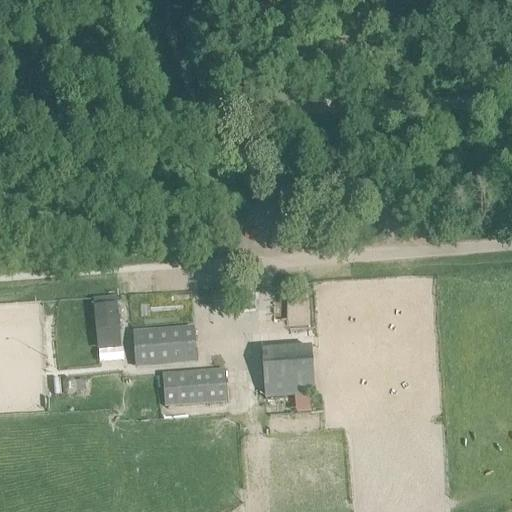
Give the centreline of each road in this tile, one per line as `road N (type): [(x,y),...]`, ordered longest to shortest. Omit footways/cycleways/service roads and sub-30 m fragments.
road 1 (unclassified): [(511,245),(201,266)]
road 2 (track): [(295,195),(360,191),(390,219),(409,253)]
